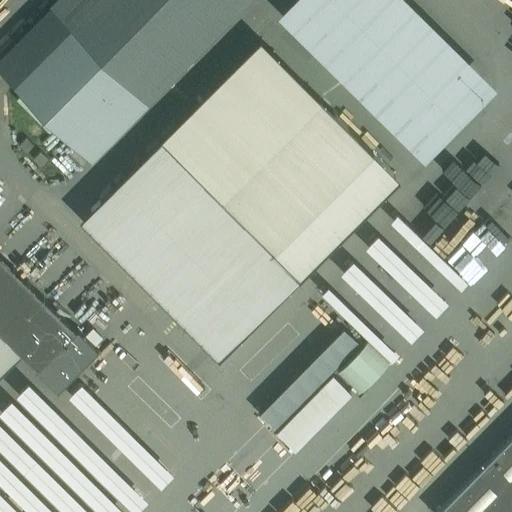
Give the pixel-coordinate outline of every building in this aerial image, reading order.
[(0,68),(90,158),(246,0),(55,0),(0,56),(0,68)] [(423,156),(495,82),(411,0),(285,0),(276,10),(423,156)] [(259,38),(77,218),(215,354),(393,172),(259,38)] [(499,146),(509,136),(494,120),(484,130),(499,146)] [(56,390),(97,348),(76,327),(74,329),(0,255),(0,331),(37,368),(35,369),(56,390)] [(140,320),(128,331),(140,345),(152,334),(140,320)] [(362,328),(330,359),(352,382),(384,351),(362,328)] [(290,439),(332,394),(338,399),(351,385),(327,362),(283,409),(271,421),(290,439)] [(234,395),(256,408),(268,389),(246,375),(234,395)] [(6,386),(0,392),(0,414),(17,396),(6,386)] [(511,511),(511,434),(435,511),(511,511)] [(343,501),(356,492),(349,482),(336,491),(343,501)]
